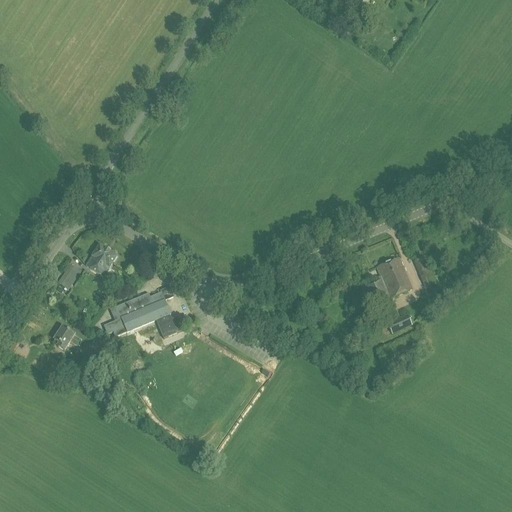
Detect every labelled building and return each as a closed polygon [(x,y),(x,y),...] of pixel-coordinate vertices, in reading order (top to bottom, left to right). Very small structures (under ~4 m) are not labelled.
[(343,0),(341,5),(360,15),(367,0),(343,0)] [(86,267),(103,278),(117,258),(100,246),(86,267)] [(413,262),(425,288),(437,283),(425,257),(413,262)] [(365,295),(372,309),(391,300),(391,299),(412,290),(398,259),(378,268),(381,276),(376,279),(376,282),(357,291),(360,297),(365,295)] [(66,273),(75,280),(81,273),(71,266),(66,273)] [(110,311),(115,323),(103,328),(106,336),(113,333),(115,339),(156,321),(164,339),(181,332),(176,318),(172,320),(165,302),(174,298),(170,288),(160,292),(161,294),(150,298),(150,297),(149,295),(144,297),(110,311)] [(387,325),(392,335),(412,325),(408,315),(387,325)] [(57,347),(64,352),(70,343),(76,347),(80,340),(74,336),(75,336),(63,328),(54,341),(59,344),(57,347)] [(387,371),(388,374),(401,369),(400,365),(430,351),(422,331),(378,350),(387,371)] [(81,362),(93,369),(98,360),(109,345),(97,337),(81,362)]
